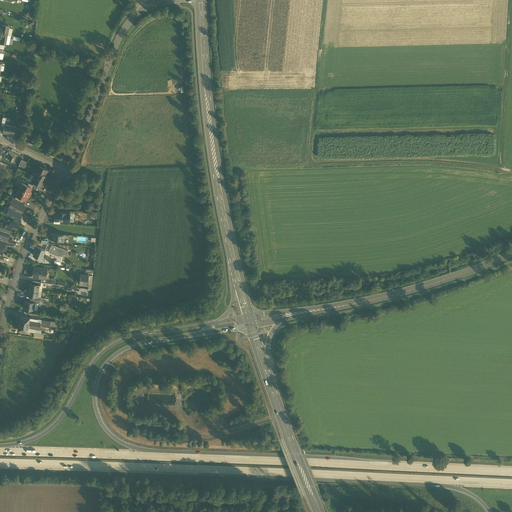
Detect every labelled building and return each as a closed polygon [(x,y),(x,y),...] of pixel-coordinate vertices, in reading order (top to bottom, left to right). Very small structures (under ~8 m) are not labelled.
[(15,127),(4,125),(4,127),(3,132),(14,134),(15,127)] [(48,170),(38,165),(35,170),(37,171),(31,181),(34,183),(40,186),(42,186),(43,183),(44,183),(46,179),(45,179),(47,176),(45,175),(48,170)] [(31,188),(22,183),(20,186),(18,187),(17,189),(30,195),(31,193),(30,191),(31,188)] [(30,195),(17,189),(16,190),(17,192),(16,196),(25,200),(26,198),(29,197),(30,195)] [(19,204),(12,201),(9,207),(21,213),(24,207),(19,204)] [(21,213),(9,207),(6,213),(15,218),(18,219),(21,213)] [(69,213),(54,212),(54,220),(60,221),(69,221),(69,213)] [(9,225),(0,221),(0,229),(9,232),(11,227),(11,225),(9,225)] [(0,229),(0,236),(1,237),(7,239),(7,238),(9,232),(0,229)] [(64,235),(51,234),(51,241),(63,242),(64,235)] [(64,249),(51,245),(48,252),(56,255),(63,256),(64,249)] [(45,250),(36,246),(33,255),(41,258),(45,250)] [(46,269),(35,268),(34,277),(41,278),(45,278),(46,269)] [(86,275),(80,274),(79,284),(87,285),(88,279),(90,279),(92,280),(93,274),(92,274),(91,275),(86,275)] [(29,302),(24,301),(23,308),(28,309),(31,310),(32,309),(33,310),(34,303),(29,302)] [(29,317),(20,316),(19,323),(28,324),(29,321),(29,318),(29,317)] [(28,324),(19,323),(17,330),(27,331),(27,328),(28,324)]
